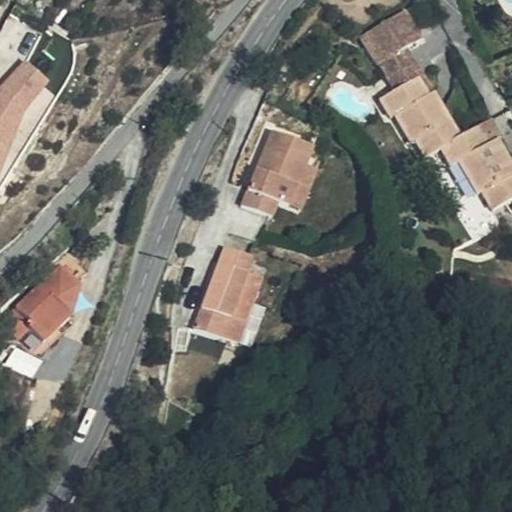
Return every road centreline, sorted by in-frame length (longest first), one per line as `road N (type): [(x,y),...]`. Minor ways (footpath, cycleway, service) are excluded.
road 1 (secondary): [(40,511),(85,446),(205,134),(287,0)]
road 2 (residential): [(240,0),(0,266)]
